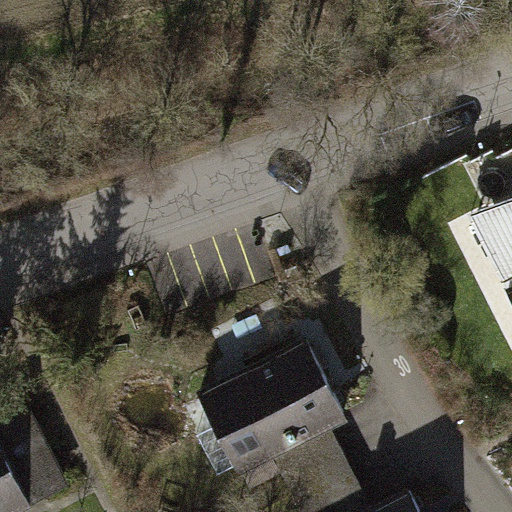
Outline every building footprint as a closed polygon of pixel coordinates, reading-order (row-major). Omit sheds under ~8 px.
[(511,151),(483,161),(496,199),(511,194),(511,151)] [(511,267),(511,231),(499,237),(511,267)] [(357,414),(310,330),(213,384),(260,468),(281,456),(336,426),(357,414)] [(0,511),(13,511),(78,479),(35,397),(0,415),(0,511)] [(311,511),(354,511),(377,500),(336,426),(281,456),(311,511)] [(428,511),(411,481),(377,500),(354,511),(428,511)]
